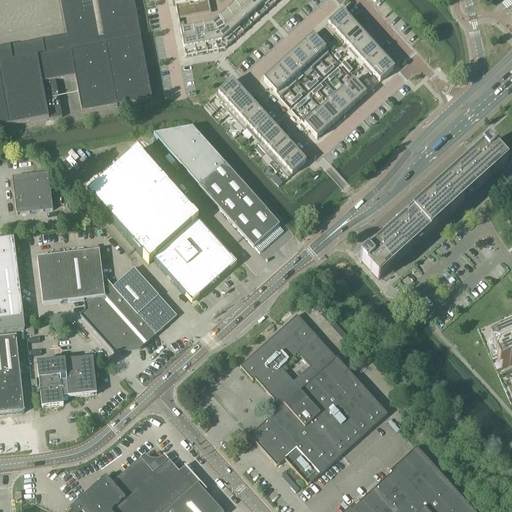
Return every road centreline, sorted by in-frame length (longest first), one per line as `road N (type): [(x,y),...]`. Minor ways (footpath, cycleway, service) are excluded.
road 1 (residential): [(418,63),(317,152),(310,149),(248,79),(333,0)]
road 2 (tertiary): [(330,234),(383,202),(511,78)]
road 3 (tertiary): [(153,392),(330,234)]
road 4 (tertiary): [(465,95),(330,234)]
road 5 (tertiary): [(0,465),(89,447),(153,392)]
road 6 (unclassified): [(261,511),(153,392)]
